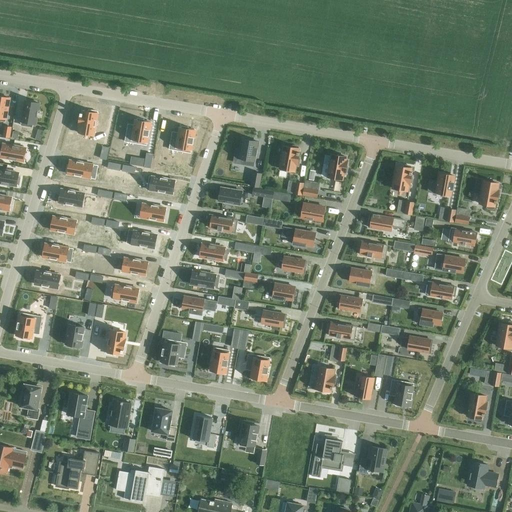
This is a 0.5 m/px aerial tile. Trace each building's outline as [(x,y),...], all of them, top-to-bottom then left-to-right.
[(325,37),(338,40),(340,34),(326,31),(325,37)] [(0,120),(5,122),(9,98),(0,96),(0,120)] [(25,101),(21,125),(32,127),(32,124),(35,124),(39,103),(25,101)] [(81,113),(78,126),(80,126),(79,133),(93,136),(98,111),(88,110),(88,112),(82,111),(82,113),(81,113)] [(128,124),(125,141),(146,145),(148,136),(150,125),(151,123),(145,122),(143,122),(144,120),(137,118),(137,120),(135,120),(134,125),(128,124)] [(4,126),(3,136),(9,137),(11,127),(4,126)] [(172,132),(169,149),(190,153),(192,144),(193,144),(195,132),(195,131),(189,129),(188,129),(188,127),(181,126),(181,128),(180,128),(179,133),(172,132)] [(258,143),(251,142),(252,141),(242,139),(239,159),(243,159),(242,164),(253,166),(255,155),(256,155),(258,143)] [(283,144),(279,167),(294,170),(295,163),(297,164),(299,150),(297,150),(298,145),(297,143),(292,142),(291,143),(290,145),(283,144)] [(1,143),(0,148),(0,156),(20,160),(22,147),(1,143)] [(103,147),(100,158),(106,160),(108,148),(103,147)] [(328,177),(342,180),(343,173),(345,174),(347,160),(346,160),(346,157),(339,156),(339,154),(338,152),(333,151),(332,152),(328,177)] [(131,157),(130,164),(144,167),(150,168),(152,154),(146,153),(145,160),(131,157)] [(154,155),(152,168),(157,169),(159,162),(160,156),(154,155)] [(67,165),(66,172),(68,172),(67,174),(95,179),(98,166),(70,161),(69,165),(67,165)] [(109,162),(108,168),(119,170),(120,164),(109,162)] [(123,165),(122,171),(134,173),(135,167),(123,165)] [(408,185),(410,185),(412,172),(410,171),(411,168),(410,166),(405,165),(404,166),(404,167),(396,166),(392,188),(407,191),(408,185)] [(0,169),(0,183),(16,186),(17,184),(19,185),(20,178),(18,178),(19,173),(0,169)] [(259,188),(262,174),(253,172),(250,186),(259,188)] [(283,178),(276,176),(275,182),(289,184),(291,173),(284,172),(283,178)] [(439,173),(436,193),(450,196),(452,189),(455,176),(439,173)] [(292,174),(289,185),(296,187),(298,175),(292,174)] [(310,183),(311,176),(306,175),(303,190),(317,192),(318,185),(310,183)] [(149,176),(147,189),(172,194),(175,181),(149,176)] [(487,208),(492,209),(494,208),(495,203),(496,203),(498,190),(497,190),(498,183),(483,181),(479,204),(487,205),(486,207),(487,208)] [(221,188),(218,201),(240,205),(242,192),(221,188)] [(272,199),(273,191),(254,188),(252,195),(272,199)] [(61,189),(59,202),(82,207),(84,194),(61,189)] [(98,190),(97,196),(111,198),(112,192),(98,190)] [(115,193),(114,199),(126,201),(127,195),(115,193)] [(0,208),(9,211),(11,198),(0,195),(0,208)] [(412,215),(414,202),(406,201),(404,214),(412,215)] [(304,203),(301,217),(322,221),(325,207),(304,203)] [(143,204),(140,217),(163,221),(166,208),(143,204)] [(465,216),(466,209),(460,208),(457,222),(470,224),(471,217),(465,216)] [(448,209),(446,221),(453,223),(456,210),(448,209)] [(405,220),(392,218),(379,216),(372,214),(371,218),(370,218),(368,227),(382,230),(382,229),(388,230),(388,231),(391,231),(392,226),(404,228),(405,220)] [(210,215),(208,224),(210,224),(210,228),(217,229),(217,230),(222,231),(222,230),(235,233),(237,219),(210,215)] [(53,217),(51,230),(74,234),(76,221),(53,217)] [(416,217),(414,230),(422,231),(424,218),(416,217)] [(426,219),(425,226),(432,228),(434,220),(426,219)] [(107,220),(106,226),(118,228),(119,222),(107,220)] [(284,227),(282,236),(294,238),(293,244),(305,246),(305,245),(313,246),(315,233),(284,227)] [(463,244),(462,244),(465,245),(465,244),(474,246),(475,242),(477,233),(469,231),(469,232),(465,231),(458,229),(458,230),(457,230),(457,229),(451,228),(449,241),(463,244)] [(129,230),(127,243),(154,248),(157,235),(129,230)] [(367,256),(372,257),(372,256),(384,259),(387,246),(374,243),(374,244),(369,243),(361,241),(360,251),(360,254),(367,256)] [(45,244),(43,257),(71,262),(73,249),(45,244)] [(202,244),(200,257),(223,261),(223,260),(226,261),(228,249),(225,249),(225,248),(202,244)] [(85,245),(83,251),(95,253),(96,247),(85,245)] [(99,247),(98,253),(110,255),(111,249),(99,247)] [(464,263),(465,259),(445,256),(441,255),(440,262),(444,262),(443,270),(455,272),(455,271),(463,272),(463,269),(465,268),(466,265),(464,263)] [(304,273),(306,264),(304,264),(305,260),(284,256),(282,269),(304,273)] [(124,258),(122,271),(145,275),(147,262),(124,258)] [(357,283),(357,284),(369,286),(371,272),(352,268),(349,281),(357,283)] [(37,271),(35,284),(58,288),(60,275),(37,271)] [(193,271),(191,284),(214,288),(214,287),(217,288),(219,277),(216,276),(216,275),(193,271)] [(77,272),(75,278),(87,280),(88,274),(77,272)] [(245,273),(243,286),(249,287),(250,281),(256,282),(258,275),(245,273)] [(91,274),(90,280),(102,283),(103,277),(91,274)] [(456,287),(447,285),(442,285),(442,284),(435,283),(429,282),(426,295),(442,298),(444,299),(444,298),(451,299),(452,295),(454,296),(456,287)] [(285,299),(292,300),(293,296),(295,296),(296,292),(294,291),(295,287),(272,283),(270,290),(274,291),(272,298),(285,300),(285,299)] [(113,285),(111,298),(136,302),(139,289),(113,285)] [(339,299),(337,308),(360,312),(362,299),(341,295),(341,299),(339,299)] [(51,296),(49,308),(55,309),(57,297),(51,296)] [(181,300),(181,304),(183,305),(182,309),(190,310),(189,312),(201,314),(202,309),(214,311),(215,308),(216,302),(184,296),(184,300),(181,300)] [(384,304),(391,305),(392,298),(385,297),(384,304)] [(393,298),(392,306),(408,309),(410,301),(393,298)] [(236,299),(234,308),(247,310),(249,302),(236,299)] [(90,303),(88,315),(94,316),(96,304),(90,303)] [(440,325),(442,313),(423,309),(419,309),(418,315),(422,316),(420,324),(432,326),(433,323),(440,325)] [(264,310),(261,323),(284,327),(285,318),(284,318),(284,314),(264,310)] [(16,334),(16,336),(22,337),(23,337),(23,339),(30,340),(30,338),(31,338),(32,333),(39,334),(42,317),(21,313),(19,322),(18,322),(16,334)] [(511,321),(509,321),(508,323),(508,324),(500,323),(496,346),(511,348),(511,342),(511,321)] [(336,337),(341,338),(341,337),(354,340),(356,327),(343,324),(343,325),(339,324),(331,322),(329,332),(329,335),(336,337)] [(368,323),(367,330),(380,333),(382,325),(368,323)] [(69,325),(66,344),(75,346),(81,347),(81,345),(83,334),(84,327),(69,325)] [(110,330),(106,354),(116,355),(116,353),(121,354),(122,352),(123,352),(125,339),(124,339),(125,332),(110,330)] [(410,336),(407,349),(430,353),(432,344),(430,344),(431,340),(410,336)] [(163,347),(160,361),(168,362),(167,364),(174,365),(174,363),(176,363),(177,356),(183,358),(186,343),(165,339),(163,348),(163,347)] [(337,360),(345,361),(347,348),(339,347),(337,360)] [(214,348),(210,371),(219,372),(226,373),(226,372),(228,360),(227,360),(229,351),(214,348)] [(383,367),(385,355),(378,353),(376,365),(383,367)] [(248,354),(245,369),(252,370),(250,377),(252,378),(252,379),(258,381),(259,379),(266,380),(268,367),(267,366),(269,358),(248,354)] [(495,363),(494,371),(511,373),(511,354),(511,355),(509,365),(495,363)] [(335,376),(333,375),(334,369),(319,366),(315,389),(323,390),(323,391),(324,393),(328,393),(330,392),(331,388),(332,389),(335,376)] [(499,387),(502,373),(489,371),(488,378),(494,379),(493,386),(499,387)] [(358,375),(355,392),(357,392),(356,396),(370,399),(373,385),(371,384),(372,378),(358,375)] [(392,380),(389,395),(396,396),(394,404),(396,404),(395,406),(402,407),(402,405),(404,405),(410,406),(410,404),(412,393),(413,384),(392,380)] [(39,409),(37,409),(41,387),(24,384),(20,406),(29,408),(27,417),(37,419),(39,409)] [(89,395),(72,392),(68,413),(82,416),(80,424),(87,425),(85,438),(91,439),(95,410),(86,409),(89,395)] [(480,422),(481,421),(482,416),(484,416),(486,403),(485,402),(486,396),(471,394),(467,416),(474,418),(474,419),(475,421),(480,422)] [(110,405),(108,414),(111,415),(109,425),(127,428),(131,403),(114,400),(113,405),(110,405)] [(156,408),(152,431),(168,434),(167,440),(174,441),(176,428),(169,426),(172,411),(156,408)] [(197,415),(193,439),(208,441),(207,447),(213,448),(216,435),(210,434),(213,418),(197,415)] [(43,420),(41,430),(47,432),(49,422),(43,420)] [(243,423),(239,446),(254,448),(256,440),(258,428),(252,427),(253,425),(243,423)] [(31,450),(41,452),(46,433),(36,430),(31,450)] [(317,444),(311,476),(320,477),(322,466),(341,469),(343,455),(340,455),(343,441),(335,440),(335,438),(326,436),(325,445),(317,444)] [(125,438),(123,450),(132,452),(135,440),(125,438)] [(0,470),(7,472),(9,464),(23,468),(26,455),(27,452),(13,448),(2,445),(0,444),(0,470)] [(361,459),(359,472),(366,474),(367,469),(382,472),(386,449),(370,446),(368,460),(361,459)] [(259,449),(256,464),(263,465),(266,450),(259,449)] [(96,476),(100,453),(84,450),(82,460),(69,458),(68,464),(60,462),(58,476),(56,476),(54,483),(56,484),(56,486),(68,488),(68,487),(78,489),(81,473),(96,476)] [(472,462),(467,485),(483,488),(484,485),(495,487),(498,474),(491,473),(491,474),(487,473),(488,465),(472,462)] [(143,501),(146,486),(161,489),(164,469),(149,466),(148,472),(131,469),(130,473),(119,471),(116,488),(125,489),(124,497),(143,501)] [(246,480),(259,483),(261,476),(225,468),(224,472),(246,477),(246,480)] [(339,478),(336,491),(349,493),(351,480),(339,478)] [(309,488),(307,502),(315,503),(317,489),(309,488)] [(445,503),(448,491),(439,489),(437,501),(445,503)] [(232,499),(239,500),(241,492),(234,491),(232,499)] [(215,500),(215,502),(202,499),(198,511),(230,511),(232,503),(215,500)] [(285,511),(301,511),(303,506),(287,502),(287,503),(283,502),(282,511),(285,511)] [(409,511),(425,511),(427,506),(412,502),(409,511)]
